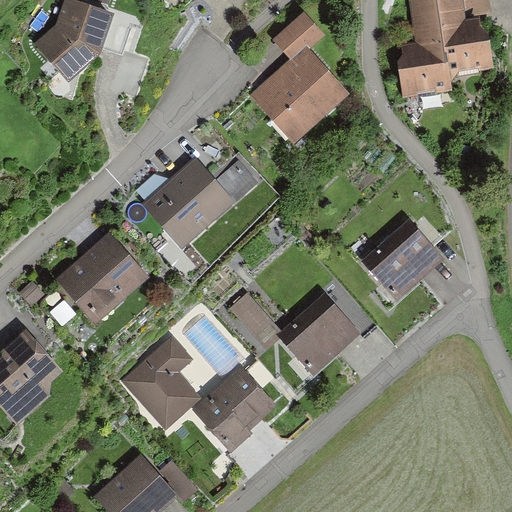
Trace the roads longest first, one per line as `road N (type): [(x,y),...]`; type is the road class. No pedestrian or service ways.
road 1 (residential): [(481,327),(464,215),(375,91),(369,0)]
road 2 (residential): [(481,327),(460,320),(437,330),(233,511)]
road 3 (residential): [(225,52),(142,148),(0,276)]
